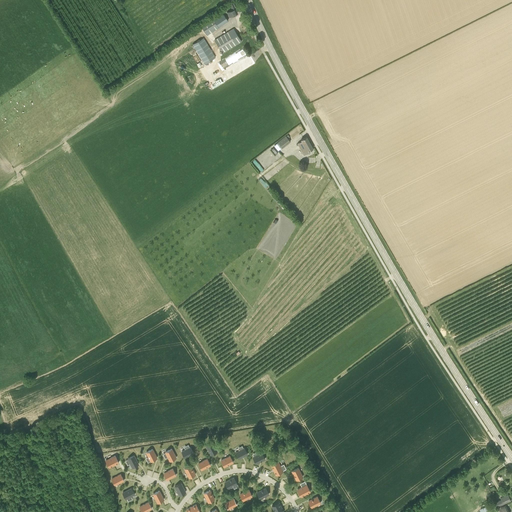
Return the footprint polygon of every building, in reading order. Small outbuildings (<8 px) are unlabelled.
[(228,20),(226,17),(238,12),(233,2),(221,10),(223,13),(214,19),(213,18),(201,26),(207,35),(219,27),(218,26),(228,20)] [(223,53),(241,41),(234,28),(215,40),(223,53)] [(193,45),(205,64),(216,58),(203,38),(193,45)] [(226,78),(256,65),(252,57),(223,71),(226,78)] [(274,143),(279,150),(291,142),(287,135),(274,143)] [(313,149),(306,137),(301,140),(302,141),(297,143),(304,155),(310,152),(309,151),(313,149)] [(213,443),(206,446),(211,455),(217,452),(213,443)] [(194,453),(190,447),(182,452),(185,458),(194,453)] [(172,448),(165,452),(170,461),(176,458),(172,448)] [(244,448),(235,452),(239,459),(247,454),(244,448)] [(151,461),(157,458),(152,449),(146,452),(151,461)] [(253,457),(256,463),(265,459),(262,453),(253,457)] [(109,467),(119,462),(115,455),(105,460),(109,467)] [(128,458),(132,467),(138,464),(134,455),(128,458)] [(230,456),(221,460),(224,467),(233,462),(230,456)] [(201,470),(210,465),(207,459),(198,463),(201,470)] [(283,470),(277,461),(271,465),(277,474),(283,470)] [(189,478),(195,474),(191,465),(184,469),(189,478)] [(176,475),(173,468),(164,473),(167,480),(176,475)] [(292,471),(296,480),(303,477),(298,468),(292,471)] [(124,480),(121,474),(111,479),(115,485),(124,480)] [(228,488),(237,484),(234,477),(225,482),(228,488)] [(179,495),(186,492),(181,483),(175,486),(179,495)] [(307,485),(297,490),(301,496),(310,491),(307,485)] [(126,499),(135,494),(131,488),(122,493),(126,499)] [(257,492),(260,499),(269,494),(265,488),(257,492)] [(153,494),(157,503),(164,499),(159,490),(153,494)] [(203,493),(208,502),(214,499),(210,490),(203,493)] [(240,494),(243,500),(252,496),(249,490),(240,494)] [(500,498),(501,500),(494,503),(496,507),(497,507),(503,504),(511,501),(508,494),(500,498)] [(318,496),(308,501),(311,507),(321,502),(318,496)] [(225,503),(228,509),(237,505),(234,498),(225,503)] [(139,507),(142,511),(144,511),(152,508),(148,502),(139,507)] [(274,511),(283,511),(284,511),(279,502),(272,506),(274,511)]
